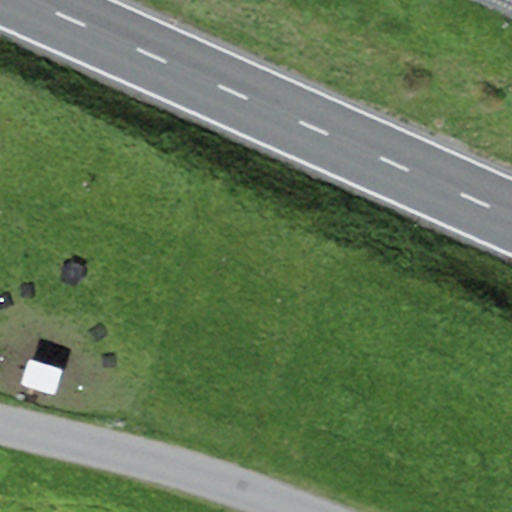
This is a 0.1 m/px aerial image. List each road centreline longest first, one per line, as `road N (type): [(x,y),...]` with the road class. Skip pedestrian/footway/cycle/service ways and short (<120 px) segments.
road 1 (primary): [(511,215),(28,0)]
road 2 (unclassified): [(0,425),(203,479),(290,511)]
